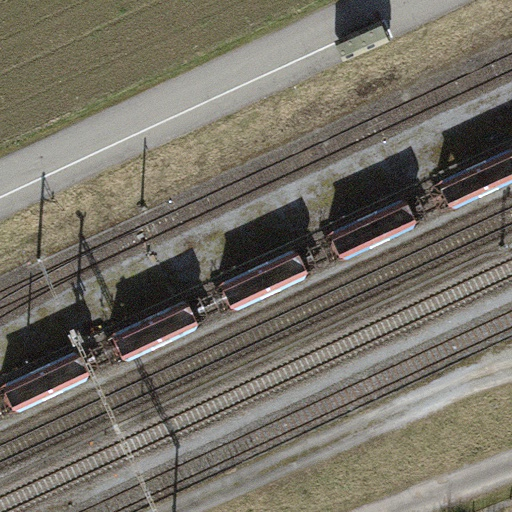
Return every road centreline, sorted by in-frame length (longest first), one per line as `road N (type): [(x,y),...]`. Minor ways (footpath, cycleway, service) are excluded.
road 1 (unclassified): [(0,188),(405,0)]
road 2 (residential): [(511,462),(383,511)]
